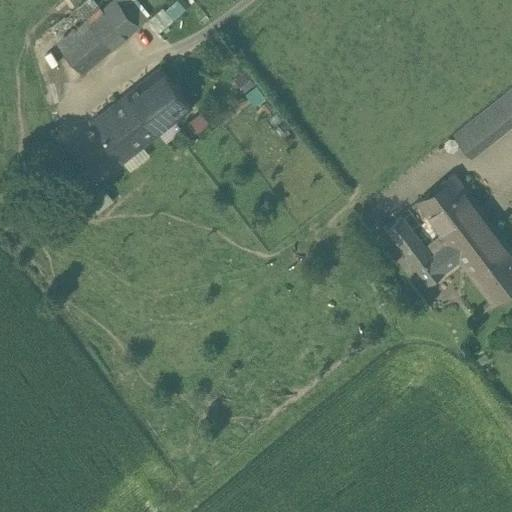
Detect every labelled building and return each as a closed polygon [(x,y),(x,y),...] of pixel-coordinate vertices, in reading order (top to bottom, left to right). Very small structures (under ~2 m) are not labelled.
[(99,0),(88,0),(52,30),(84,71),(151,19),(135,0),(115,0),(106,7),(99,0)] [(161,66),(90,120),(123,160),(192,105),(161,66)] [(511,97),(462,138),(477,157),(511,129),(511,97)] [(193,133),(208,119),(199,109),(184,124),(193,133)] [(78,158),(60,171),(78,196),(98,181),(78,158)] [(511,242),(457,174),(422,203),(454,243),(467,258),(502,303),(511,294),(511,242)] [(87,196),(96,210),(113,200),(104,186),(87,196)] [(408,215),(391,229),(435,284),(467,258),(454,243),(439,254),(408,215)]
